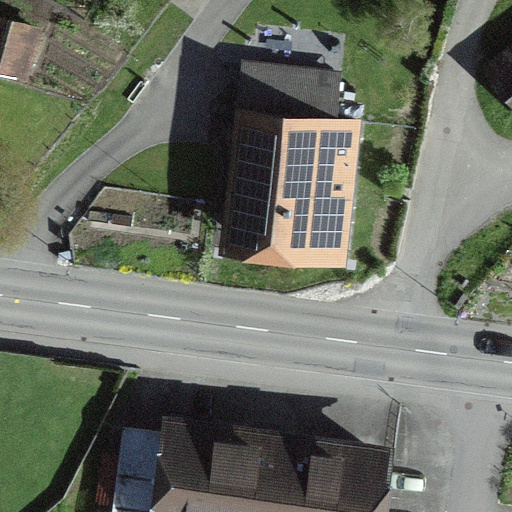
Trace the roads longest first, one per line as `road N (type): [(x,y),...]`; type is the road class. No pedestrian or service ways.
road 1 (secondary): [(395,349),(0,298)]
road 2 (residential): [(475,0),(395,349)]
road 3 (residential): [(483,363),(462,511)]
